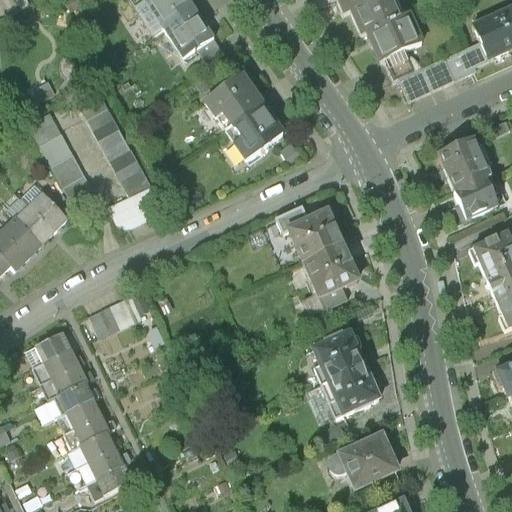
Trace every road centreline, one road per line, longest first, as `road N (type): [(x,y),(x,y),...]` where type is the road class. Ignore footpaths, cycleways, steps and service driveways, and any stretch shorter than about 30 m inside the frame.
road 1 (residential): [(364,153),(65,299),(0,347)]
road 2 (tertiary): [(364,153),(413,271),(471,511)]
road 3 (tertiary): [(259,0),(364,153)]
road 4 (residential): [(364,153),(511,87)]
